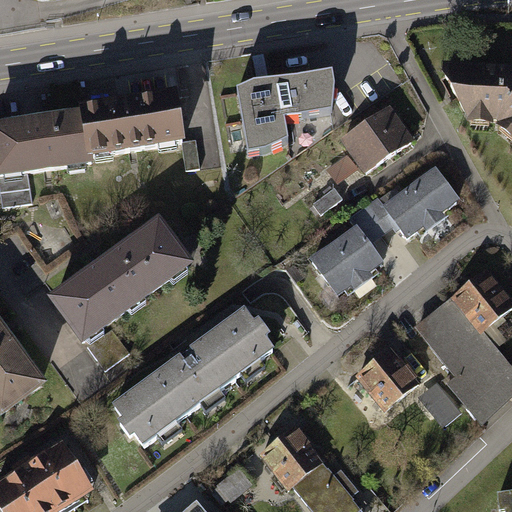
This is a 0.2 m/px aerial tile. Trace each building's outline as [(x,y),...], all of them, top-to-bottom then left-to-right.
[(511,74),(447,73),(472,123),(498,123),(511,134),(511,74)] [(238,93),(250,156),(268,153),(289,144),(286,122),(331,113),(333,88),(331,74),(297,80),(253,85),(238,93)] [(83,119),(0,132),(0,177),(91,163),(90,158),(183,143),(176,99),(82,114),(83,119)] [(391,111),(345,144),(367,174),(412,141),(391,111)] [(437,172),(315,264),(339,296),(384,262),(379,255),(371,245),(394,227),(401,236),(408,245),(462,204),(437,172)] [(157,226),(52,303),(85,348),(190,270),(157,226)] [(511,304),(488,276),(455,302),(484,336),(511,313),(511,304)] [(511,370),(484,336),(455,302),(420,331),(459,379),(450,387),(483,426),(511,402),(511,370)] [(246,312),(114,406),(142,444),(273,351),(246,312)] [(0,329),(0,419),(43,388),(0,329)] [(391,361),(354,390),(376,418),(413,389),(391,361)] [(303,435),(265,465),(296,505),(302,499),(329,476),(334,473),(303,435)] [(60,448),(0,486),(0,505),(4,511),(58,511),(89,492),(60,448)] [(360,511),(329,476),(302,499),(312,511),(360,511)]
